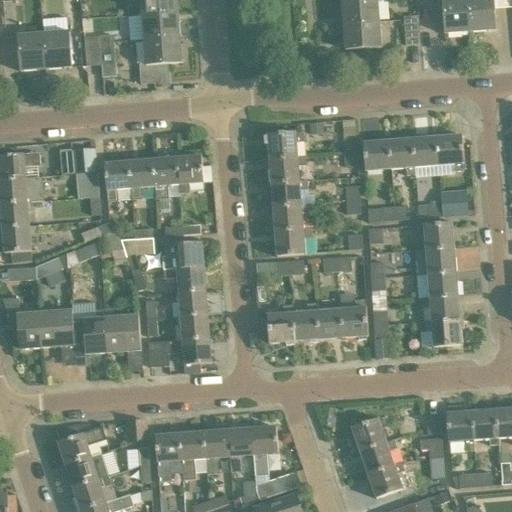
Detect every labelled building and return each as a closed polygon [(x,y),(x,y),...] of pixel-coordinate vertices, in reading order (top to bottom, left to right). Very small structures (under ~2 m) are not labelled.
[(139,0),(141,17),(177,14),(176,0),(139,0)] [(340,0),(343,25),(379,22),(377,0),(340,0)] [(471,33),(468,0),(442,0),(445,35),(471,33)] [(494,0),(468,0),(471,33),(497,31),(494,0)] [(141,17),(143,42),(179,39),(177,14),(141,17)] [(420,46),(418,17),(404,18),(406,47),(420,46)] [(379,22),(343,25),(345,50),(381,48),(379,22)] [(67,33),(42,35),(45,71),(70,69),(67,33)] [(45,71),(42,35),(16,37),(19,74),(45,71)] [(113,37),(99,38),(101,67),(116,65),(113,37)] [(101,67),(99,38),(84,39),(87,68),(101,67)] [(179,39),(143,42),(145,67),(182,64),(179,39)] [(359,119),(347,120),(348,137),(360,136),(359,119)] [(266,135),(268,160),(297,157),(296,144),(304,143),(303,135),(295,135),(295,133),(266,135)] [(461,135),(437,137),(439,166),(454,165),(454,173),(463,173),(463,164),(464,164),(461,135)] [(437,137),(411,139),(415,176),(416,176),(415,168),(439,166),(437,137)] [(388,141),(390,171),(406,169),(407,177),(415,176),(411,139),(388,141)] [(343,141),(344,155),(358,153),(357,140),(343,141)] [(364,173),(390,171),(388,141),(362,144),(364,173)] [(73,152),(75,176),(93,174),(93,169),(97,168),(96,150),(73,152)] [(181,155),(176,155),(179,186),(180,195),(189,195),(188,186),(203,185),(200,151),(181,152),(181,155)] [(358,153),(344,155),(345,169),(359,168),(358,153)] [(0,181),(24,180),(24,169),(41,168),(40,155),(23,156),(23,155),(0,156),(0,181)] [(153,162),(155,188),(156,200),(158,200),(159,211),(169,210),(168,187),(179,186),(176,155),(177,160),(153,162)] [(268,160),(270,184),(299,182),(298,168),(306,167),(305,158),(297,159),(297,157),(268,160)] [(141,189),(155,188),(153,162),(129,164),(130,190),(131,190),(132,201),(141,201),(141,189)] [(117,191),(130,190),(129,164),(104,166),(107,204),(118,203),(117,191)] [(0,201),(0,206),(26,205),(26,204),(44,203),(42,179),(38,180),(25,181),(24,180),(0,181),(0,201)] [(88,181),(90,200),(99,199),(98,180),(88,181)] [(270,184),(272,208),(301,206),(300,192),(308,191),(307,182),(299,183),(299,182),(270,184)] [(346,189),(347,202),(361,201),(360,188),(346,189)] [(99,199),(90,200),(91,217),(101,216),(99,199)] [(361,201),(347,202),(347,216),(362,216),(361,201)] [(456,204),(442,205),(443,219),(457,218),(456,204)] [(0,206),(2,230),(28,228),(26,205),(0,206)] [(443,219),(442,205),(428,206),(429,220),(443,219)] [(272,208),(274,232),(303,230),(302,216),(310,215),(310,206),(301,207),(301,206),(272,208)] [(408,208),(393,209),(395,223),(409,221),(408,208)] [(395,223),(393,209),(380,210),(381,224),(395,223)] [(81,235),(84,243),(117,230),(114,222),(81,235)] [(416,252),(416,253),(454,249),(452,223),(423,226),(426,251),(416,252)] [(200,227),(182,228),(183,237),(200,236),(200,227)] [(28,228),(2,230),(4,254),(30,252),(28,228)] [(183,237),(182,228),(165,229),(165,238),(183,237)] [(303,230),(274,232),(276,258),(305,256),(304,239),(311,239),(311,230),(303,230)] [(383,230),(369,231),(370,246),(384,245),(383,230)] [(152,231),(134,232),(135,240),(152,239),(152,231)] [(124,251),(117,232),(98,238),(101,260),(113,258),(112,252),(124,251)] [(362,236),(351,237),(348,237),(349,252),(363,251),(362,236)] [(94,244),(74,252),(79,264),(99,256),(94,244)] [(162,258),(163,272),(203,269),(201,244),(165,247),(166,258),(162,258)] [(428,274),(428,276),(456,273),(454,249),(416,253),(418,275),(428,274)] [(127,259),(132,277),(141,274),(135,256),(127,259)] [(58,259),(36,269),(37,281),(45,277),(50,289),(65,282),(61,270),(63,269),(58,259)] [(351,259),(337,260),(338,273),(352,273),(351,259)] [(338,273),(337,260),(323,261),(324,274),(338,273)] [(304,262),(290,263),(291,277),(305,276),(304,262)] [(291,277),(290,263),(276,264),(277,278),(291,277)] [(371,265),(371,280),(385,279),(385,264),(371,265)] [(37,281),(36,269),(35,269),(7,271),(8,283),(36,281),(37,281)] [(178,279),(179,295),(205,293),(203,269),(163,272),(164,280),(178,279)] [(422,300),(430,300),(458,297),(456,273),(428,276),(430,299),(422,300)] [(141,274),(132,277),(138,293),(146,290),(141,274)] [(385,279),(371,280),(372,293),(386,292),(385,279)] [(179,295),(181,319),(207,317),(205,293),(179,295)] [(340,296),(341,311),(342,311),(344,340),(359,339),(359,342),(367,341),(367,338),(369,338),(367,310),(364,310),(363,301),(354,302),(354,296),(340,296)] [(431,308),(432,324),(460,321),(458,297),(430,300),(422,300),(423,309),(431,308)] [(21,351),(42,350),(39,315),(19,316),(18,300),(3,301),(15,340),(20,339),(21,351)] [(145,303),(147,321),(156,320),(154,302),(145,303)] [(72,312),(75,347),(76,357),(88,356),(108,355),(105,311),(96,311),(95,304),(75,306),(75,312),(72,312)] [(307,314),(294,315),(296,343),(319,341),(317,313),(316,313),(315,306),(307,306),(307,314)] [(296,343),(294,315),(292,315),(292,307),(283,308),(283,316),(268,317),(270,345),(286,344),(287,347),(295,346),(295,343),(296,343)] [(111,310),(105,311),(108,355),(142,353),(139,317),(112,319),(111,310)] [(341,311),(317,313),(319,341),(344,340),(342,311),(341,311)] [(42,350),(75,347),(73,322),(72,312),(39,315),(42,350)] [(373,313),(374,328),(388,327),(387,313),(373,313)] [(182,342),(149,345),(209,341),(207,317),(181,319),(182,342)] [(156,320),(147,321),(148,339),(158,338),(156,320)] [(432,324),(424,324),(424,325),(425,333),(433,332),(435,349),(463,347),(462,337),(465,336),(464,328),(461,329),(460,321),(432,324)] [(388,327),(374,328),(375,341),(389,341),(388,327)] [(209,341),(149,345),(151,369),(170,368),(169,356),(183,354),(184,367),(211,365),(209,341)] [(511,410),(496,411),(499,446),(499,439),(511,437),(511,410)] [(496,411),(472,413),(474,441),(489,440),(490,447),(499,446),(496,411)] [(474,441),(472,413),(448,415),(450,443),(464,441),(465,452),(474,451),(473,441),(474,441)] [(440,416),(427,417),(428,437),(442,436),(440,416)] [(352,429),(361,453),(395,442),(395,441),(388,444),(379,420),(352,429)] [(147,421),(125,423),(127,445),(148,443),(147,421)] [(231,474),(232,474),(229,432),(228,432),(228,426),(213,427),(213,433),(205,434),(208,476),(219,475),(218,459),(230,459),(231,474)] [(59,443),(66,467),(101,456),(101,455),(91,458),(88,448),(106,441),(103,429),(83,435),(83,436),(59,443)] [(277,429),(253,431),(255,457),(254,457),(255,479),(269,478),(268,456),(279,455),(277,429)] [(253,431),(229,432),(232,474),(244,473),(243,458),(254,457),(255,457),(253,431)] [(207,476),(208,476),(205,434),(181,436),(184,481),(195,480),(194,461),(206,460),(207,476)] [(184,481),(181,436),(156,438),(159,484),(172,483),(171,475),(183,474),(184,481)] [(429,451),(430,460),(444,460),(442,440),(428,441),(420,442),(421,451),(429,451)] [(361,453),(368,476),(395,467),(391,453),(398,450),(395,442),(361,453)] [(138,449),(140,469),(141,468),(149,468),(148,449),(138,449)] [(66,467),(74,490),(108,479),(101,456),(66,467)] [(444,460),(430,460),(431,480),(445,479),(444,460)] [(395,467),(368,476),(377,500),(404,491),(398,475),(406,473),(403,464),(395,467)] [(141,468),(140,469),(141,485),(151,484),(149,468),(141,468)] [(491,474),(477,475),(478,489),(492,488),(491,474)] [(478,489),(477,475),(459,476),(460,490),(478,489)] [(74,490),(80,511),(83,511),(130,497),(130,496),(115,501),(108,479),(74,490)] [(259,501),(280,494),(276,480),(270,482),(256,487),(256,493),(259,501)] [(151,491),(142,492),(142,502),(152,501),(151,491)] [(259,501),(256,493),(240,499),(242,507),(259,501)] [(450,502),(446,493),(434,498),(437,507),(450,502)] [(9,511),(8,496),(0,496),(0,511),(9,511)] [(225,496),(209,502),(208,503),(211,511),(229,505),(225,496)] [(301,511),(296,496),(255,509),(255,511),(301,511)] [(83,511),(119,511),(133,508),(130,497),(83,511)] [(178,511),(177,508),(170,511),(169,498),(160,499),(161,511),(178,511)] [(209,502),(192,508),(193,511),(208,511),(211,511),(208,503),(209,502)] [(432,511),(429,502),(401,511),(432,511)]
